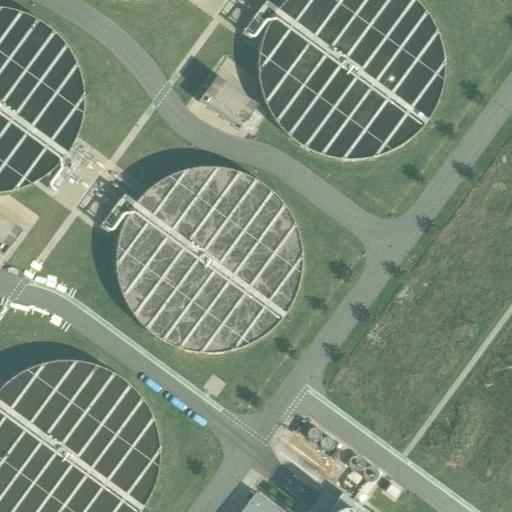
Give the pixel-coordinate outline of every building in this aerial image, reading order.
[(216,76),(196,102),(237,132),(242,125),(252,112),(256,106),(253,103),(236,91),(216,76)] [(0,255),(2,257),(22,231),(1,216),(0,214),(0,255)] [(399,492),(390,484),(386,489),(384,492),(394,499),(399,492)] [(351,511),(347,509),(343,505),(323,490),(320,494),(319,495),(310,508),(306,511),(351,511)] [(278,511),(254,494),(253,494),(251,497),(239,511),(278,511)]
